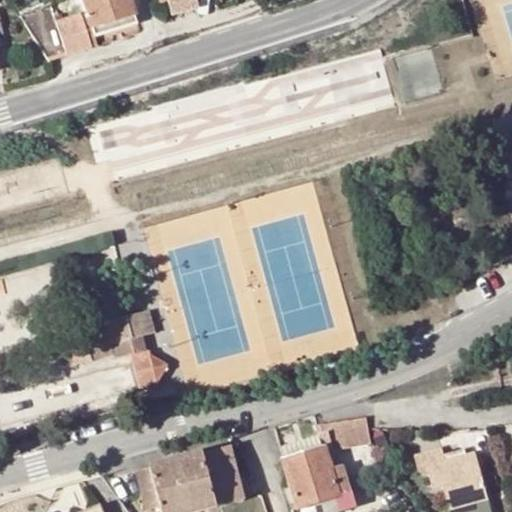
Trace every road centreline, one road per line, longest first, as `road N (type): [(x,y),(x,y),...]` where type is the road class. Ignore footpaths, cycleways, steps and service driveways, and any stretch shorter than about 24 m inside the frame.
road 1 (tertiary): [(354,0),(0,112)]
road 2 (residential): [(238,414),(0,479)]
road 3 (residential): [(511,306),(382,373),(325,389)]
road 4 (residential): [(325,389),(384,413),(458,417),(511,409)]
